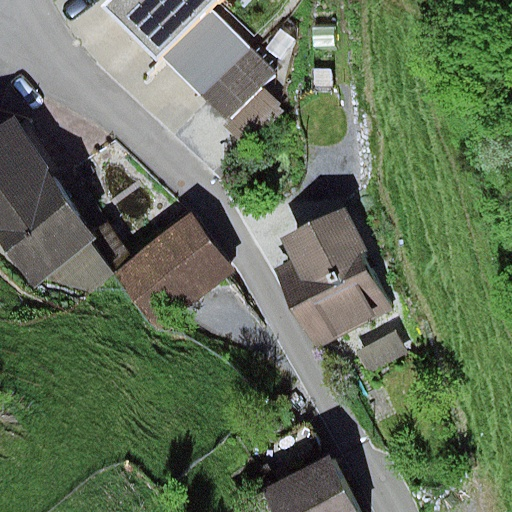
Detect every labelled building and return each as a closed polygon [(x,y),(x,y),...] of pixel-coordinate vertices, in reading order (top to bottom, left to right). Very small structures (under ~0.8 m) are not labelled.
[(111,0),(105,7),(157,60),(217,0),(111,0)] [(294,111),(213,28),(179,61),(260,145),(294,111)] [(37,115),(0,139),(0,221),(3,219),(45,281),(116,234),(37,115)] [(213,214),(134,265),(170,320),(248,270),(213,214)] [(352,227),(285,257),(326,349),(393,320),(352,227)] [(374,511),(354,461),(269,494),(276,511),(374,511)]
